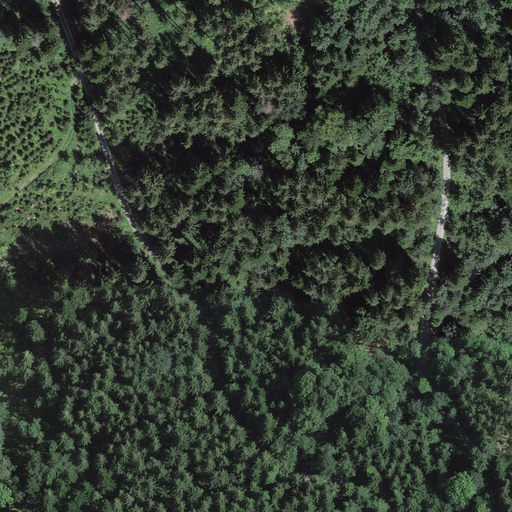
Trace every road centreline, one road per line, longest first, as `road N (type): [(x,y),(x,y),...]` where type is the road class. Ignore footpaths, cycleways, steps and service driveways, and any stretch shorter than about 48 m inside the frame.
road 1 (track): [(52,0),(131,217),(199,315),(217,393),(282,472),(346,485),(384,511)]
road 2 (track): [(417,0),(447,184),(422,348),(425,378),(469,445),(493,511)]
road 3 (track): [(511,246),(468,279),(422,348)]
